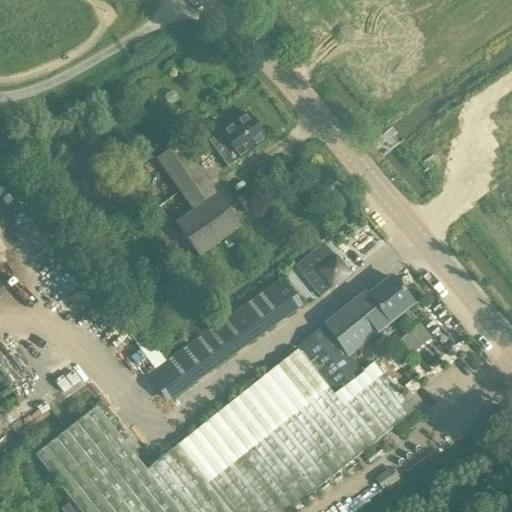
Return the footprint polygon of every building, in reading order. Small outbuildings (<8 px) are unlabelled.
[(220,135),(208,142),(227,168),(239,160),(239,161),(267,141),(248,114),(219,134),(220,135)] [(179,144),(155,161),(178,193),(155,210),(170,229),(175,226),(199,259),(241,229),(216,195),(179,144)] [(293,270),(318,301),(349,278),(324,247),(293,270)] [(367,297),(365,294),(324,327),(328,332),(347,357),(348,356),(413,305),(391,279),(367,297)] [(302,308),(282,280),(146,377),(166,405),(302,308)] [(411,355),(433,338),(422,323),(400,339),(411,355)] [(305,350),(299,354),(297,351),(146,471),(96,408),(25,465),(62,511),(286,511),(412,414),(374,364),(361,374),(348,356),(347,357),(328,332),(321,338),(314,329),(298,341),(305,350)]
